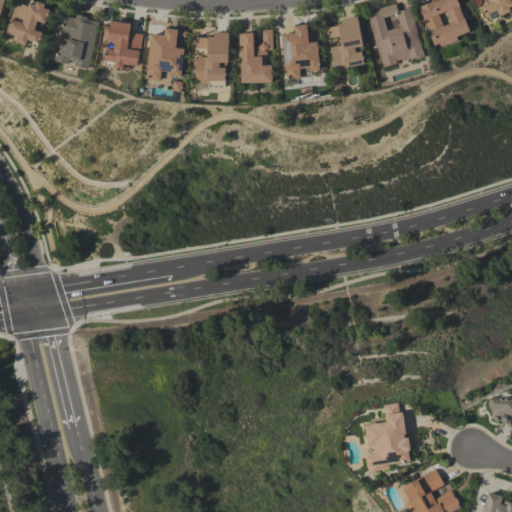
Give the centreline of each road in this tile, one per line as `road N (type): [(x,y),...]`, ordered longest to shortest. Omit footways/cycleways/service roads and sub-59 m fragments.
road 1 (primary): [(37,316),(400,255),(511,220)]
road 2 (primary): [(511,194),(366,237),(178,267)]
road 3 (secondary): [(37,316),(29,344),(69,511)]
road 4 (primary): [(178,267),(31,291)]
road 5 (secondary): [(75,434),(49,333),(37,316)]
